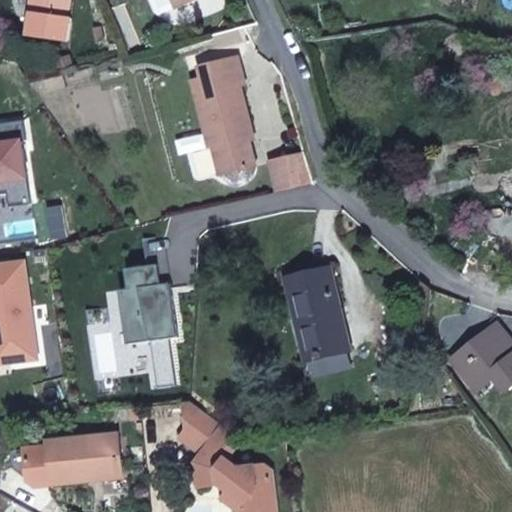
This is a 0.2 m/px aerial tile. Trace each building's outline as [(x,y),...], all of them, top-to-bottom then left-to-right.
[(33,0),(32,13),(33,13),(30,36),(69,42),(72,18),(69,17),(71,0),(33,0)] [(252,129),(241,86),(245,85),(239,57),(200,67),(203,78),(193,81),(211,147),(214,147),(221,175),(256,166),(247,130),(252,129)] [(313,183),(305,154),(271,162),(278,192),(313,183)] [(24,263),(0,266),(0,347),(8,346),(10,363),(37,360),(24,263)] [(350,351),(331,268),(292,277),(303,323),(298,324),(307,361),(313,360),(345,352),(350,351)] [(511,386),(511,341),(499,325),(455,360),(464,371),(470,365),(483,381),(497,382),(502,378),(511,388),(511,386)] [(8,346),(0,346),(0,364),(10,363),(8,346)] [(349,368),(345,352),(313,360),(316,375),(349,368)] [(483,381),(470,365),(464,371),(477,386),(483,381)] [(382,387),(382,386),(382,384),(381,383),(379,381),(378,381),(376,381),(374,382),(373,383),(372,384),(371,385),(371,387),(372,389),(373,390),(374,391),(376,392),(378,392),(379,391),(381,390),(381,389),(382,387)] [(277,511),(273,472),(265,466),(240,468),(227,460),(243,439),(191,401),(185,402),(187,430),(182,438),(204,454),(197,463),(218,469),(220,483),(231,492),(225,498),(241,510),(240,511),(277,511)] [(122,470),(118,434),(49,442),(50,447),(28,449),(31,482),(36,485),(54,483),(54,484),(90,481),(89,474),(122,470)] [(31,482),(28,449),(13,451),(15,468),(31,482)] [(220,483),(218,469),(197,463),(200,486),(220,483)] [(90,481),(123,477),(122,470),(89,474),(90,481)]
